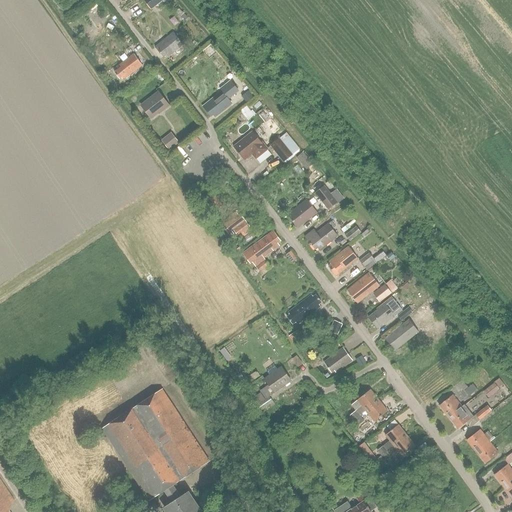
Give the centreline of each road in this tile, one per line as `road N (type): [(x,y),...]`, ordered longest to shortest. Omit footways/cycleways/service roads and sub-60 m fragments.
road 1 (residential): [(489,511),(213,144)]
road 2 (unclassified): [(305,511),(165,301)]
